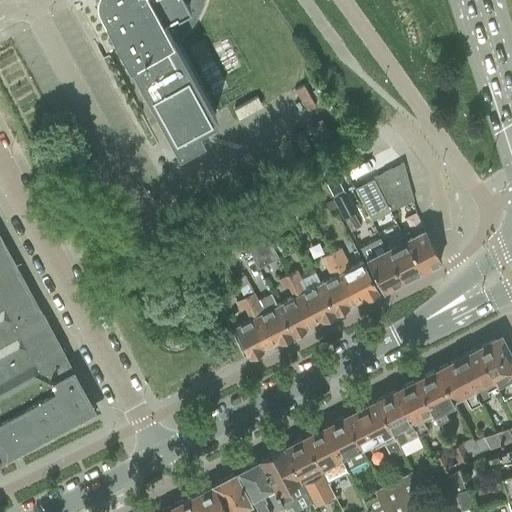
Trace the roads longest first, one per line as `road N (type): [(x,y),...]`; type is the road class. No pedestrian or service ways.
road 1 (residential): [(0,168),(159,459)]
road 2 (tertiary): [(159,459),(436,314)]
road 3 (primary): [(474,0),(511,116)]
road 4 (tertiary): [(50,511),(159,459)]
